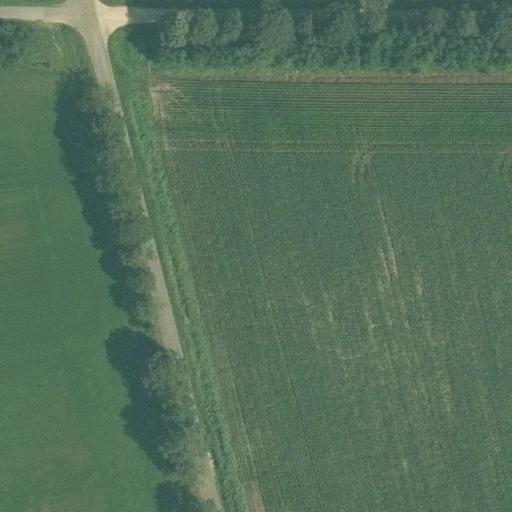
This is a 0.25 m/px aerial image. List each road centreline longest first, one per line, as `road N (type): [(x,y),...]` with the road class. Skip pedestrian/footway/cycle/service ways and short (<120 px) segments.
road 1 (unclassified): [(210,511),(87,15)]
road 2 (track): [(87,15),(511,16)]
